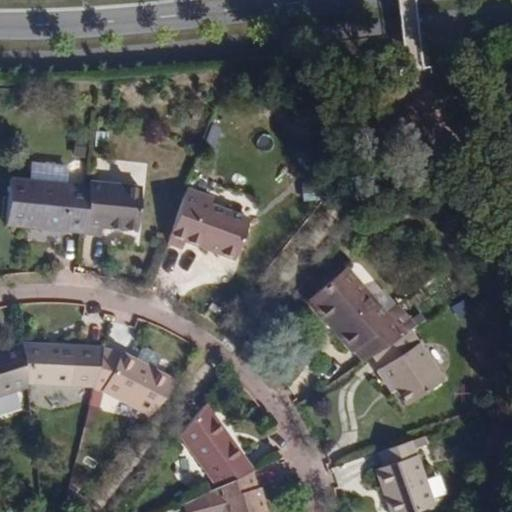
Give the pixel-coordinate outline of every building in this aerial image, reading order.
[(29,183),(14,181),(9,227),(84,235),(89,190),(67,187),(69,171),(39,168),(39,165),(31,164),(28,167),(27,174),(30,174),(29,183)] [(90,184),(89,190),(84,235),(100,237),(101,230),(137,234),(141,189),(90,184)] [(213,201),(187,190),(167,245),(183,251),(186,241),(235,260),(249,222),(211,207),(213,201)] [(372,358),(401,338),(415,329),(397,305),(384,313),(355,270),(317,296),(342,332),(337,336),(349,353),(352,351),(361,364),(372,358)] [(409,349),(401,338),(372,358),(380,368),(375,372),(384,387),(389,383),(404,405),(440,381),(415,344),(409,349)] [(126,353),(147,367),(152,361),(150,354),(138,345),(130,346),(126,353)] [(0,395),(27,387),(27,385),(23,346),(0,353),(0,395)] [(95,388),(104,349),(23,346),(27,385),(95,388)] [(104,349),(95,388),(105,388),(151,416),(176,384),(147,367),(126,353),(120,350),(104,349)] [(235,480),(246,474),(251,472),(229,442),(225,445),(205,418),(209,415),(204,407),(179,437),(216,489),(235,480)] [(415,511),(433,506),(410,443),(378,454),(383,467),(374,471),(389,511),(415,511)] [(251,491),(246,474),(235,480),(216,489),(204,495),(181,505),(184,511),(218,511),(224,510),(224,511),(261,511),(255,490),(251,491)] [(78,507),(85,499),(77,492),(66,504),(78,507)]
